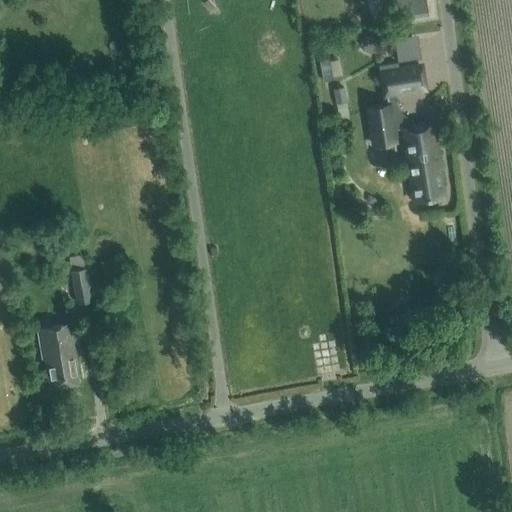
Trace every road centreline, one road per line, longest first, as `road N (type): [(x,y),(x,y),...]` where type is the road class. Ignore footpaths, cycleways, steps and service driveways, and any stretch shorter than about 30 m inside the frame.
road 1 (unclassified): [(0,458),(493,366)]
road 2 (unclassified): [(493,366),(444,0)]
